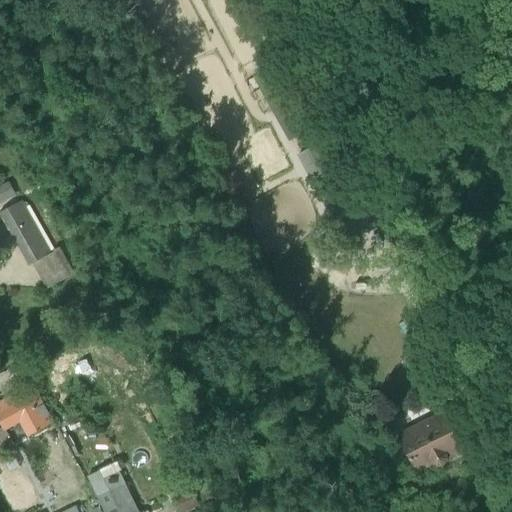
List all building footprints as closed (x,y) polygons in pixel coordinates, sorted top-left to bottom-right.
[(258,77),(292,139),(303,133),(269,71),(258,77)] [(287,142),(292,139),(258,77),(254,79),(287,142)] [(319,173),(347,225),(372,213),(332,138),(299,155),(311,177),(319,173)] [(319,173),(311,177),(339,230),(347,225),(319,173)] [(228,190),(233,201),(254,189),(249,178),(228,190)] [(0,185),(0,199),(16,197),(14,184),(0,185)] [(51,254),(60,249),(63,247),(34,195),(22,202),(51,254)] [(0,214),(29,266),(33,264),(51,254),(22,202),(0,213),(0,214)] [(60,249),(51,254),(33,264),(46,289),(73,274),(60,249)] [(31,358),(37,370),(54,361),(54,359),(67,352),(61,341),(31,358)] [(21,422),(29,436),(45,428),(53,424),(36,394),(18,404),(0,413),(0,424),(1,427),(12,421),(15,426),(21,422)] [(0,402),(0,413),(18,404),(13,395),(0,402)] [(417,469),(432,461),(444,455),(459,448),(443,417),(401,438),(411,458),(410,459),(411,461),(412,460),(417,469)] [(4,432),(5,431),(15,426),(12,421),(1,427),(3,429),(4,432)] [(4,432),(3,429),(0,431),(11,449),(15,447),(5,431),(4,432)] [(0,430),(0,453),(1,455),(11,449),(0,431),(0,430)] [(445,458),(444,455),(432,461),(434,463),(436,464),(440,465),(443,463),(444,461),(445,458)] [(96,498),(104,511),(137,511),(121,476),(105,483),(108,491),(96,497),(96,498)] [(104,511),(96,498),(80,506),(81,508),(73,511),(104,511)]
